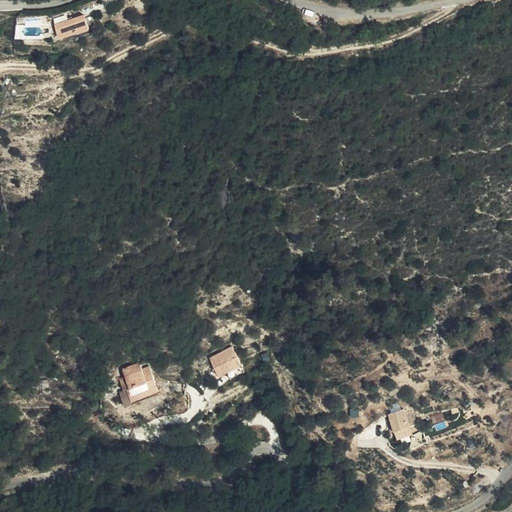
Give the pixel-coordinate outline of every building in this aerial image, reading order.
[(99,23),(94,11),(66,21),(69,33),(86,26),(87,28),(99,23)] [(227,382),(241,375),(232,357),(209,369),(218,387),(227,382)] [(118,389),(122,401),(127,399),(131,411),(157,402),(149,379),(141,382),(139,375),(122,380),(125,387),(118,389)] [(244,383),(241,375),(227,382),(232,389),(244,383)] [(127,399),(122,401),(119,402),(124,418),(158,406),(157,402),(131,411),(127,399)] [(404,419),(389,425),(397,442),(411,436),(419,433),(413,420),(406,423),(404,419)] [(411,436),(397,442),(400,450),(415,443),(411,436)]
